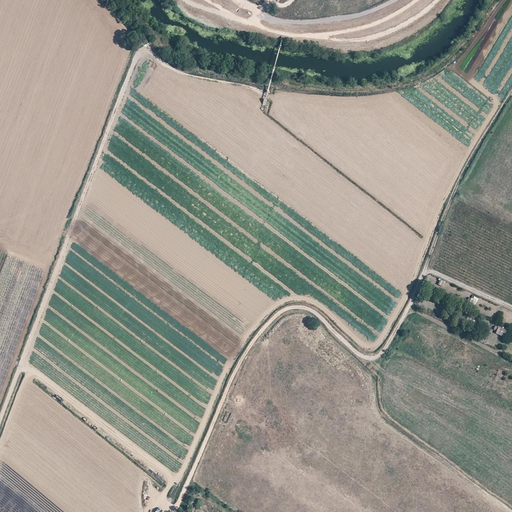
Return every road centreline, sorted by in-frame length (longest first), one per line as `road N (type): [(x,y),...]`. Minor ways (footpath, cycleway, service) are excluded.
road 1 (track): [(511,91),(459,178),(385,348),(367,358),(307,307),(283,308),(240,362),(174,511)]
road 2 (track): [(277,19),(354,36),(407,20),(429,0)]
